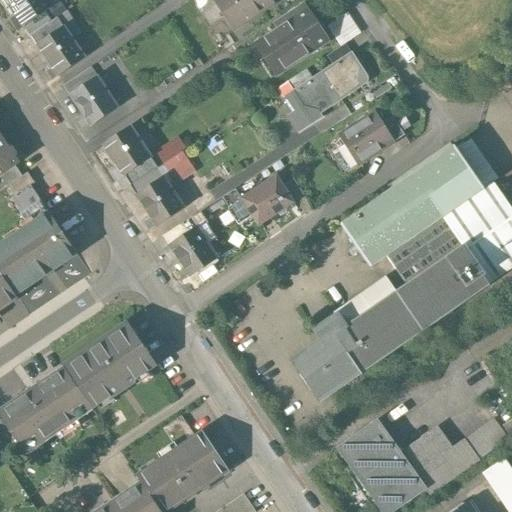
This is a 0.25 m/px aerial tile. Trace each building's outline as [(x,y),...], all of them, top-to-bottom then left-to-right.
[(57,0),(5,0),(17,17),(11,21),(17,31),(23,27),(45,12),(59,3),(57,0)] [(214,0),(234,29),(272,3),(270,0),(214,0)] [(59,3),(45,12),(51,22),(57,18),(65,12),(59,3)] [(303,6),(276,24),(279,30),(257,45),(276,73),(274,74),(276,76),(327,41),(303,6)] [(65,12),(57,18),(64,28),(71,40),(81,33),(67,11),(65,12)] [(45,12),(23,27),(29,36),(51,22),(45,12)] [(347,15),(327,27),(339,45),(358,32),(347,15)] [(51,22),(29,36),(36,46),(64,28),(57,18),(51,22)] [(64,28),(36,46),(51,69),(45,73),(50,81),(84,58),(71,40),(64,28)] [(344,45),(326,57),(333,67),(351,55),(344,45)] [(333,67),(323,74),(340,99),(365,82),(367,80),(366,78),(351,55),(333,67)] [(69,96),(96,78),(90,69),(63,87),(69,96)] [(323,74),(294,93),(303,106),(287,117),(298,134),(317,121),(314,117),(340,99),(323,74)] [(96,78),(69,96),(84,119),(78,122),(84,130),(116,109),(96,78)] [(374,115),(338,138),(356,167),(393,144),(381,125),(374,115)] [(403,137),(390,118),(381,125),(393,144),(403,137)] [(149,157),(130,128),(103,147),(118,169),(112,173),(117,181),(124,176),(150,159),(149,157)] [(1,138),(0,138),(0,176),(15,166),(18,164),(15,159),(16,153),(13,148),(7,147),(1,138)] [(149,157),(150,159),(157,168),(182,151),(186,150),(178,138),(149,157)] [(450,144),(374,197),(378,203),(344,226),(372,266),(388,255),(408,285),(397,293),(386,277),(334,312),(337,317),(359,348),(349,355),(360,371),(511,267),(511,204),(497,182),(483,191),(450,144)] [(182,151),(157,169),(164,179),(165,179),(172,174),(181,186),(198,174),(182,151)] [(150,159),(124,176),(130,186),(157,168),(150,159)] [(15,166),(0,176),(0,191),(7,187),(22,176),(15,166)] [(157,168),(130,186),(129,187),(136,197),(164,179),(157,169),(157,168)] [(506,186),(511,181),(511,171),(501,179),(506,186)] [(22,176),(7,187),(14,197),(30,186),(34,183),(28,173),(22,176)] [(240,201),(241,202),(249,214),(258,227),(293,205),(292,203),(281,187),(275,178),(240,201)] [(164,179),(136,197),(151,219),(145,223),(150,231),(184,209),(165,179),(164,179)] [(292,180),(281,187),(292,203),(302,197),(292,180)] [(14,197),(11,199),(29,227),(49,214),(30,186),(14,197)] [(241,202),(231,209),(239,221),(249,214),(241,202)] [(29,227),(0,246),(0,273),(16,297),(78,256),(49,214),(29,227)] [(198,229),(170,247),(184,269),(178,273),(183,281),(217,259),(198,229)] [(0,273),(0,309),(17,299),(16,297),(0,273)] [(337,317),(316,331),(323,341),(291,364),(317,401),(360,371),(349,355),(359,348),(337,317)] [(127,326),(64,368),(92,410),(110,398),(112,398),(136,382),(136,380),(154,368),(127,326)] [(64,368),(0,410),(0,415),(26,455),(92,411),(92,410),(64,368)] [(454,450),(439,429),(400,457),(425,490),(429,496),(508,440),(495,421),(454,450)] [(400,457),(375,423),(338,451),(382,511),(394,511),(425,490),(400,457)] [(202,434),(137,477),(140,483),(160,511),(166,511),(183,501),(181,497),(203,482),(206,485),(227,471),(202,434)] [(511,511),(511,465),(507,458),(482,476),(507,511),(511,511)] [(160,511),(140,483),(97,511),(160,511)] [(254,511),(243,494),(216,511),(254,511)] [(475,511),(469,503),(468,504),(461,504),(448,511),(475,511)]
